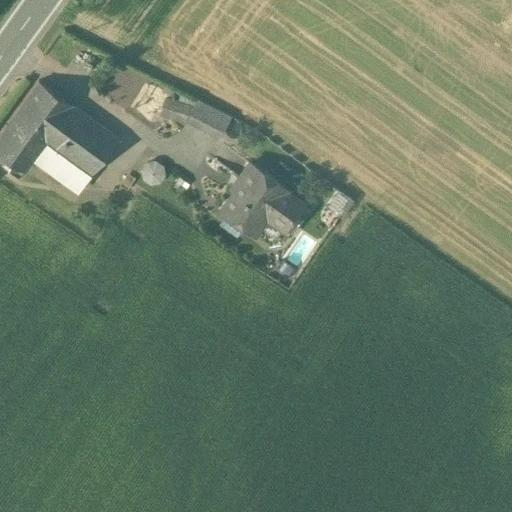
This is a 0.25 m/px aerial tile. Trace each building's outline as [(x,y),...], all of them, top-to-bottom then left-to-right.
[(72,103),(38,80),(21,104),(20,103),(0,131),(0,151),(24,168),(46,139),(72,103)] [(226,138),(237,115),(176,85),(165,108),(226,138)] [(139,149),(72,103),(46,139),(57,146),(53,151),(74,165),(77,161),(92,170),(108,148),(128,164),(139,149)] [(159,156),(144,169),(157,183),(172,171),(159,156)] [(286,186),(250,161),(238,177),(242,180),(222,207),(255,231),(271,209),(288,221),(302,202),(285,189),(286,186)]
